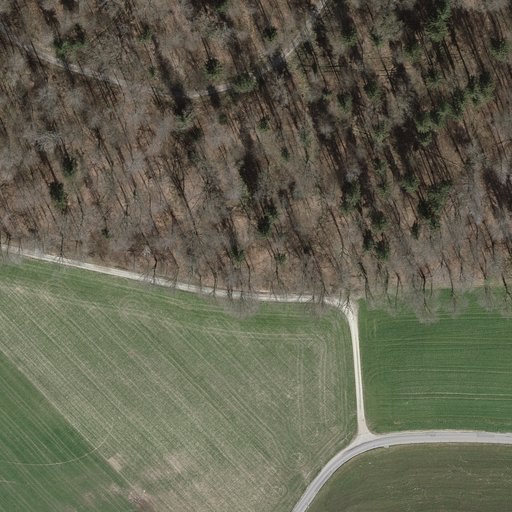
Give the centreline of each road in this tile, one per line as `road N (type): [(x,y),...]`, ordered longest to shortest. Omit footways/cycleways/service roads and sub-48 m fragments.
road 1 (track): [(364,445),(353,337),(336,303),(211,294),(0,245)]
road 2 (track): [(0,30),(54,62),(209,94),(260,73),(292,47),(325,0)]
road 3 (unclassified): [(511,444),(364,445),(333,464),(299,511)]
